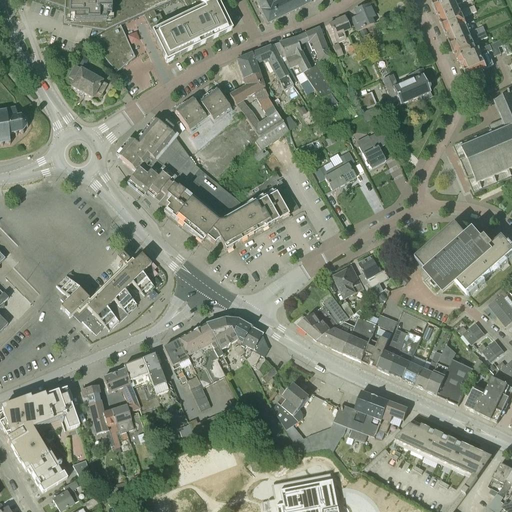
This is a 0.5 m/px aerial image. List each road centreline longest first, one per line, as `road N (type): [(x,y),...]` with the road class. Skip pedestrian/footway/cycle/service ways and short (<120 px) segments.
road 1 (residential): [(94,143),(207,65),(351,0)]
road 2 (tertiary): [(496,439),(344,370),(252,317)]
road 3 (residential): [(426,208),(423,178),(458,100),(414,0)]
road 4 (residential): [(389,223),(423,296),(462,305),(511,348)]
road 5 (residential): [(0,397),(163,326)]
road 6 (tertiary): [(69,136),(22,53),(3,0)]
road 7 (tertiary): [(194,276),(91,170)]
